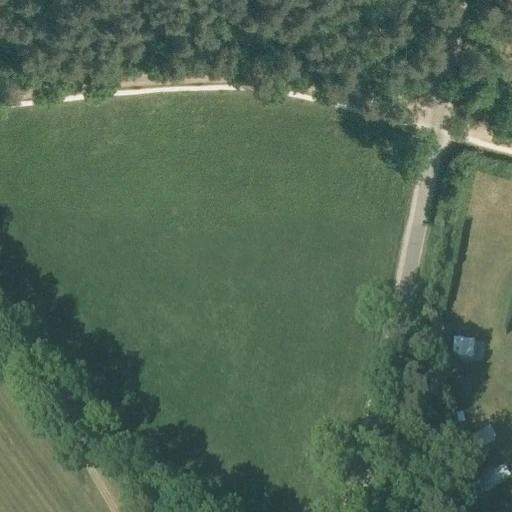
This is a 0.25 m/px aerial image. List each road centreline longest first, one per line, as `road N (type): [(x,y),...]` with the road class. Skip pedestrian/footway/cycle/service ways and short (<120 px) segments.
road 1 (unclassified): [(348,511),(465,0)]
road 2 (track): [(511,139),(257,78),(197,74),(0,94)]
road 3 (track): [(0,331),(120,511)]
